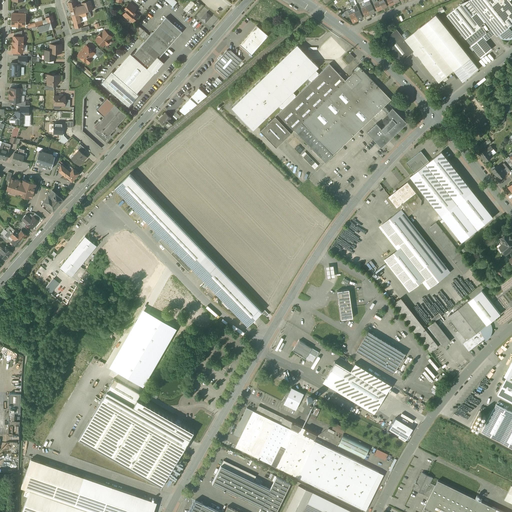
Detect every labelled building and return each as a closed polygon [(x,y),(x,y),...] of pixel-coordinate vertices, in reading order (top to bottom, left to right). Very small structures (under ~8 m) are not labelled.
[(192,0),(190,0),(183,9),(191,17),(200,7),(192,0)] [(379,1),(377,2),(376,0),(372,0),(377,11),(382,9),(379,1)] [(387,7),(383,0),(379,0),(380,1),(379,1),(382,9),(384,8),(386,7),(387,7)] [(508,0),(469,0),(462,3),(459,6),(467,16),(470,13),(478,7),(500,35),(511,24),(511,4),(510,1),(508,0)] [(91,1),(82,4),(82,5),(77,7),(75,1),(68,3),(71,16),(90,11),(93,10),(91,1)] [(375,12),(369,1),(367,2),(366,3),(368,6),(366,7),(370,14),(370,15),(375,12)] [(136,8),(130,3),(125,8),(127,10),(124,14),(127,17),(126,18),(129,20),(130,20),(133,22),(138,16),(133,12),(136,8)] [(366,7),(365,7),(363,4),(362,5),(362,4),(360,5),(365,17),(370,15),(370,14),(366,7)] [(362,18),(359,10),(357,6),(353,8),(355,12),(354,13),(358,20),(362,18)] [(467,16),(459,6),(447,15),(466,39),(478,29),(475,25),(467,16)] [(28,27),(28,8),(19,8),(19,13),(13,13),(13,27),(28,27)] [(358,20),(354,13),(353,13),(352,11),(351,12),(349,9),(347,11),(350,16),(353,22),(358,20)] [(90,11),(71,16),(75,28),(82,26),(80,18),(86,16),(87,19),(91,17),(90,11)] [(211,16),(207,13),(201,19),(205,23),(211,16)] [(49,17),(48,14),(45,15),(46,18),(45,18),(46,19),(35,23),(36,27),(38,26),(54,21),(53,16),(49,17)] [(471,58),(436,14),(420,27),(455,71),(471,58)] [(144,42),(132,55),(116,74),(134,90),(151,71),(149,69),(182,32),(166,17),(149,36),(145,41),(144,42)] [(54,21),(38,26),(40,32),(49,29),(56,27),(54,21)] [(110,23),(104,25),(106,29),(109,28),(113,32),(116,28),(110,23)] [(478,29),(466,39),(471,46),(486,33),(486,32),(479,23),(478,23),(475,25),(478,29)] [(511,24),(500,35),(498,36),(499,36),(501,38),(500,38),(503,39),(505,40),(507,40),(510,39),(511,39),(511,38),(511,24)] [(149,35),(138,26),(134,31),(144,40),(145,41),(149,36),(149,35)] [(268,36),(256,26),(240,45),(251,55),(268,36)] [(404,39),(404,40),(414,52),(413,52),(413,53),(415,56),(416,56),(417,56),(439,83),(455,71),(420,27),(409,36),(404,39)] [(104,30),(102,33),(101,32),(98,37),(96,40),(103,47),(105,44),(106,45),(110,40),(109,39),(112,37),(104,30)] [(401,36),(396,30),(391,34),(387,50),(402,61),(413,52),(414,52),(404,40),(404,39),(401,36)] [(14,36),(13,36),(13,44),(23,45),(23,37),(22,37),(14,36)] [(23,45),(13,44),(13,52),(21,53),(23,53),(23,45)] [(51,44),(50,44),(50,50),(50,53),(53,53),(54,54),(56,54),(57,53),(61,53),(61,45),(59,44),(51,44)] [(319,67),(297,44),(231,107),(253,129),(278,106),(281,110),(296,96),(292,92),(307,78),(310,82),(319,74),(315,70),(319,67)] [(93,52),(86,46),(85,48),(84,47),(79,53),(80,53),(78,55),(88,64),(91,60),(91,57),(94,53),(95,53),(93,52)] [(104,53),(97,47),(93,52),(95,53),(94,53),(99,58),(104,53)] [(50,50),(45,50),(45,60),(54,60),(54,54),(53,53),(50,53),(50,50)] [(231,51),(227,51),(215,64),(215,69),(223,76),(226,79),(236,67),(242,61),(231,51)] [(350,54),(344,59),(349,64),(355,58),(350,54)] [(471,58),(455,71),(463,81),(479,68),(471,58)] [(20,64),(10,63),(10,75),(20,76),(20,64)] [(325,162),(391,99),(360,66),(345,80),(329,64),(319,74),(310,82),(296,96),(281,110),(260,130),(275,147),(294,129),(325,162)] [(143,99),(112,71),(100,84),(132,112),(143,99)] [(52,74),(51,75),(48,75),(47,85),(54,85),(56,85),(59,82),(60,75),(55,75),(56,75),(55,74),(52,74)] [(86,98),(88,100),(96,91),(94,89),(86,98)] [(199,89),(180,110),(185,114),(207,96),(199,89)] [(62,95),(60,95),(59,96),(54,96),(54,104),(57,104),(58,105),(65,105),(65,99),(65,96),(63,96),(62,95)] [(126,115),(107,99),(97,110),(104,117),(95,127),(99,130),(96,133),(106,142),(111,136),(110,134),(126,115)] [(476,108),(475,108),(472,104),(465,109),(468,114),(467,115),(475,125),(484,118),(476,108)] [(377,122),(366,132),(383,149),(410,122),(394,106),(386,113),(392,119),(383,128),(377,122)] [(20,112),(16,112),(15,115),(13,117),(15,119),(15,123),(24,123),(24,115),(29,115),(29,112),(20,112)] [(165,113),(159,120),(165,126),(167,128),(170,126),(167,123),(170,119),(171,118),(165,113)] [(15,129),(10,143),(15,144),(17,138),(19,131),(15,129)] [(69,134),(64,130),(60,134),(65,138),(69,134)] [(6,143),(4,150),(0,148),(0,157),(7,160),(10,152),(8,151),(10,144),(6,143)] [(86,150),(80,144),(78,147),(84,153),(86,150)] [(491,146),(487,149),(486,149),(480,154),(486,162),(492,156),(489,152),(494,149),(491,146)] [(19,148),(18,154),(14,153),(12,161),(15,162),(15,163),(18,164),(18,163),(21,164),(24,156),(23,155),(24,150),(19,148)] [(87,157),(79,150),(71,159),(79,166),(87,157)] [(39,151),(35,164),(39,165),(39,166),(40,164),(46,166),(46,168),(51,169),(55,156),(53,155),(53,154),(42,151),(41,152),(39,151)] [(442,151),(427,163),(425,165),(424,165),(414,173),(410,176),(442,216),(473,191),(442,151)] [(307,154),(304,157),(315,169),(319,165),(307,154)] [(421,160),(417,163),(415,161),(409,166),(414,173),(424,165),(425,165),(421,160)] [(511,169),(511,168),(506,161),(503,164),(506,168),(509,172),(511,169)] [(79,174),(73,168),(69,171),(61,165),(59,171),(66,176),(72,182),(79,174)] [(503,170),(499,165),(495,168),(494,166),(491,168),(492,170),(499,179),(506,174),(503,170)] [(265,310),(130,173),(114,189),(162,237),(174,250),(192,268),(249,326),(263,312),(265,310)] [(36,184),(23,179),(22,181),(11,177),(6,192),(18,195),(18,194),(31,198),(36,184)] [(415,192),(408,182),(390,196),(390,197),(386,199),(388,201),(386,202),(388,204),(389,203),(396,212),(398,211),(395,208),(405,200),(415,192)] [(57,193),(52,190),(48,195),(48,196),(40,205),(50,213),(60,202),(61,202),(63,199),(59,196),(56,194),(57,193)] [(422,200),(415,192),(405,200),(414,212),(421,206),(422,200)] [(414,212),(405,200),(395,208),(398,211),(398,212),(404,219),(414,212)] [(495,209),(488,201),(481,206),(482,206),(477,210),(480,213),(484,210),(488,214),(495,209)] [(478,203),(471,208),(473,211),(480,205),(478,203)] [(431,223),(440,216),(436,210),(433,212),(432,210),(427,214),(429,215),(426,217),(431,223)] [(404,219),(398,212),(383,224),(401,247),(388,257),(413,289),(426,279),(432,287),(447,275),(404,219)] [(33,216),(30,219),(26,215),(22,219),(27,223),(33,228),(39,221),(33,216)] [(471,266),(436,222),(431,226),(465,271),(471,266)] [(27,235),(22,230),(19,233),(15,230),(14,231),(12,230),(13,229),(10,226),(8,229),(9,230),(22,241),(27,235)] [(22,241),(9,230),(7,232),(4,235),(8,238),(10,236),(14,239),(12,242),(17,246),(22,241)] [(511,244),(511,238),(508,233),(500,239),(504,244),(501,246),(504,250),(510,246),(511,244)] [(85,236),(59,267),(71,277),(96,246),(85,236)] [(174,250),(162,237),(159,241),(171,253),(174,250)] [(12,252),(6,246),(5,247),(1,243),(0,244),(0,254),(5,260),(12,252)] [(511,248),(510,246),(504,250),(503,251),(506,255),(511,250),(511,248)] [(192,268),(174,250),(171,253),(188,272),(192,268)] [(333,265),(325,267),(327,278),(335,277),(333,265)] [(51,293),(60,283),(54,277),(45,288),(51,293)] [(347,289),(337,291),(339,306),(341,320),(353,318),(349,289),(347,289)] [(501,314),(482,290),(469,301),(487,325),(489,324),(501,314)] [(435,349),(397,301),(392,305),(430,353),(435,349)] [(487,325),(469,301),(448,317),(467,340),(463,343),(469,351),(486,337),(487,337),(481,330),(487,325)] [(451,341),(435,321),(428,327),(444,346),(451,341)] [(487,325),(481,330),(487,337),(486,337),(487,339),(489,337),(490,335),(491,334),(491,331),(491,329),(491,327),(490,325),(489,324),(487,325)] [(405,353),(368,331),(356,351),(393,373),(405,353)] [(305,344),(299,340),(293,350),(295,352),(306,358),(309,353),(312,348),(305,344)] [(319,352),(312,348),(309,353),(316,357),(319,352)] [(316,357),(309,353),(306,358),(313,362),(316,357)] [(386,393),(335,362),(325,377),(377,408),(386,393)] [(140,393),(114,378),(106,391),(107,391),(133,406),(137,399),(140,393)] [(304,394),(291,388),(283,404),(296,410),(304,394)] [(133,406),(107,391),(79,440),(161,487),(181,453),(189,439),(133,406)] [(20,435),(22,393),(11,393),(9,435),(20,435)] [(194,432),(137,399),(133,406),(189,439),(194,432)] [(511,412),(496,404),(482,431),(511,446),(511,412)] [(301,426),(258,406),(255,412),(298,433),(301,426)] [(255,412),(247,408),(234,435),(240,437),(235,447),(361,508),(372,486),(379,472),(311,439),(298,433),(255,412)] [(453,414),(450,419),(464,427),(466,422),(453,414)] [(413,429),(395,418),(389,429),(406,439),(413,429)] [(333,428),(343,434),(345,429),(335,423),(333,428)] [(316,434),(305,428),(303,433),(312,437),(311,439),(312,438),(314,439),(316,434)] [(48,444),(55,432),(52,430),(46,442),(48,444)] [(370,447),(343,434),(338,446),(364,459),(370,447)] [(375,455),(386,460),(388,454),(377,449),(375,455)] [(153,511),(157,502),(31,459),(21,488),(26,489),(24,495),(27,497),(22,511),(153,511)] [(270,489),(221,465),(212,483),(261,507),(270,489)] [(433,478),(422,472),(417,482),(416,481),(415,485),(416,485),(414,489),(424,494),(426,492),(431,494),(435,486),(430,483),(433,478)] [(258,511),(219,511),(202,504),(202,503),(195,500),(189,511),(275,511),(290,483),(276,476),(270,489),(261,507),(258,511)] [(497,509),(438,480),(431,494),(422,511),(495,511),(497,509)] [(298,485),(285,511),(302,511),(312,492),(298,485)] [(372,486),(361,508),(366,511),(377,488),(372,486)] [(352,511),(312,492),(302,511),(352,511)]
